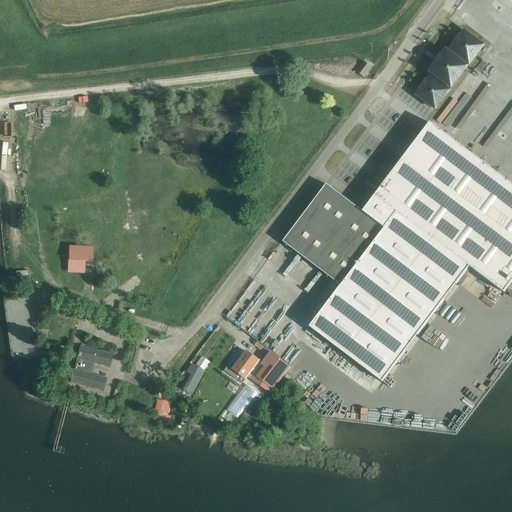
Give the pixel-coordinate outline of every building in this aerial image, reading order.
[(465,29),(449,50),(470,66),(486,45),(465,29)] [(436,65),(431,72),(452,88),(468,66),(446,51),(442,57),(441,58),(441,57),(436,64),(436,65)] [(364,61),(357,72),(364,78),(372,67),(364,61)] [(417,95),(436,109),(450,90),(431,76),(427,81),(426,81),(420,88),(421,89),(417,95)] [(511,184),(430,123),(413,146),(363,212),(327,184),(284,242),(341,285),(310,327),(383,382),(470,267),(504,293),(511,282),(511,184)] [(385,173),(380,169),(373,179),(378,183),(385,173)] [(83,262),(89,262),(89,249),(72,249),(71,255),(72,255),(72,271),(82,271),(83,262)] [(70,322),(53,317),(47,342),(64,346),(70,322)] [(81,346),(71,383),(103,391),(106,378),(85,373),(88,362),(109,367),(112,355),(81,346)] [(247,351),(236,365),(231,362),(225,371),(236,379),(239,375),(245,380),(260,361),(247,351)] [(265,367),(258,377),(254,374),(250,379),(271,395),(280,381),(291,368),(270,352),(261,364),(265,367)] [(206,374),(194,365),(188,373),(192,377),(182,391),(190,396),(206,374)] [(260,393),(249,385),(229,410),(241,418),(260,393)] [(164,396),(161,400),(156,408),(154,420),(171,424),(172,416),(162,414),(162,410),(168,412),(173,400),(165,397),(164,396)] [(248,409),(242,417),(246,420),(252,412),(248,409)]
